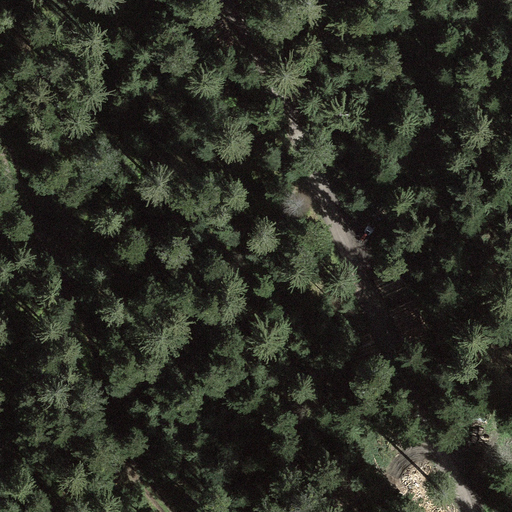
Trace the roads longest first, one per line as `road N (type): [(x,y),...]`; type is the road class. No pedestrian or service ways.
road 1 (track): [(216,0),(347,250),(470,511)]
road 2 (track): [(347,250),(488,0)]
